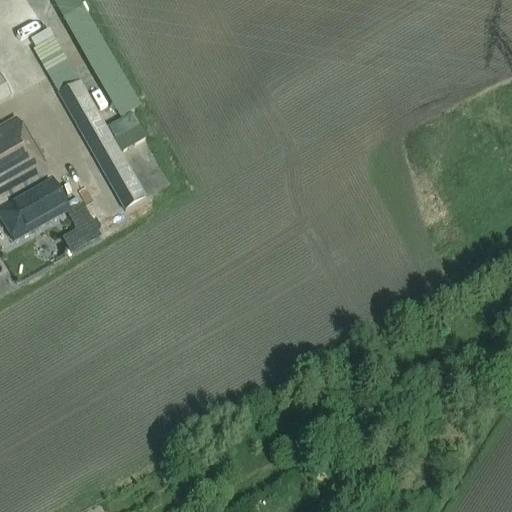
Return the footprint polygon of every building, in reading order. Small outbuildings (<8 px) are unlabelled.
[(35,12),(17,23),(23,34),(41,23),(35,12)] [(60,96),(79,85),(56,44),(36,55),(60,96)] [(0,80),(0,104),(10,99),(0,80)] [(146,199),(80,84),(57,97),(124,213),(146,199)] [(107,130),(115,143),(139,129),(131,116),(107,130)] [(16,122),(0,131),(0,217),(15,244),(69,214),(51,181),(49,182),(16,122)] [(169,484),(177,479),(170,467),(162,472),(169,484)]
